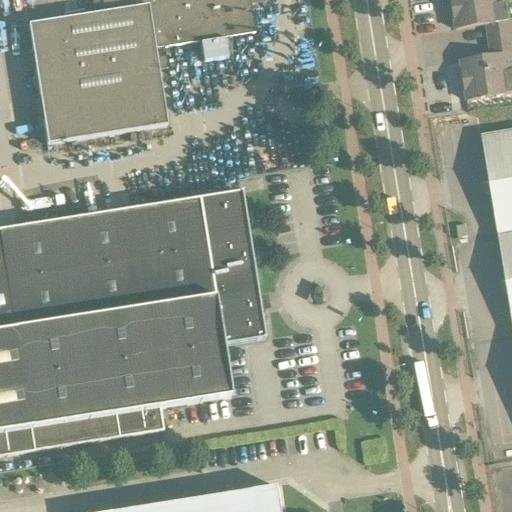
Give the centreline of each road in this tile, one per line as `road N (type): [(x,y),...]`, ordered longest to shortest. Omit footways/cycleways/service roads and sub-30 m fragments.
road 1 (tertiary): [(419,327),(365,0)]
road 2 (tertiary): [(461,511),(419,327)]
road 3 (tertiary): [(419,327),(416,354),(440,511)]
